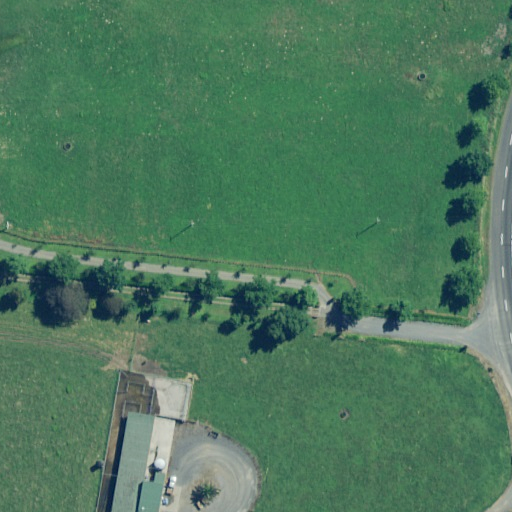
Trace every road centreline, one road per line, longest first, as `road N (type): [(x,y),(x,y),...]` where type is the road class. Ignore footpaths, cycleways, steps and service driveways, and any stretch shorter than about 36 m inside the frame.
road 1 (track): [(0,276),(510,333)]
road 2 (unclassified): [(511,138),(501,252),(511,339)]
